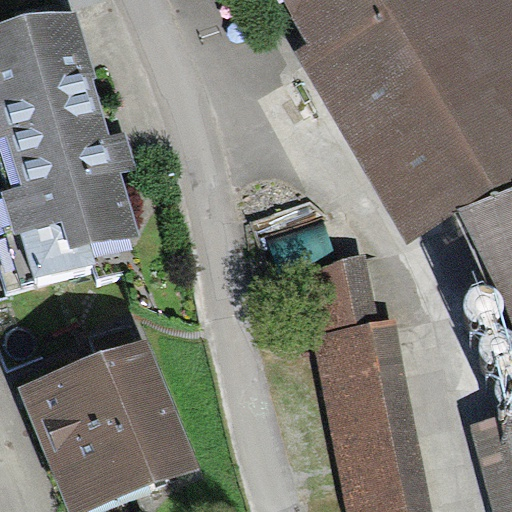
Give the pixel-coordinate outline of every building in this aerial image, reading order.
[(511,0),(284,0),(311,45),(295,54),(403,234),(511,169),(511,0)] [(0,189),(1,192),(116,157),(91,77),(97,75),(75,3),(0,25),(0,189)] [(116,157),(1,192),(0,192),(0,271),(6,291),(90,267),(95,283),(127,274),(117,239),(140,233),(116,157)] [(511,511),(511,193),(462,214),(511,332),(511,421),(510,422),(507,412),(473,423),(497,511),(511,511)] [(375,319),(362,254),(298,267),(346,511),(436,511),(397,315),(375,319)] [(146,336),(21,386),(73,511),(83,511),(198,468),(146,336)]
